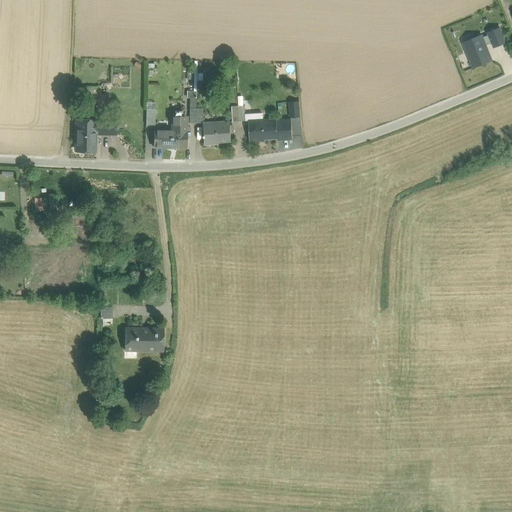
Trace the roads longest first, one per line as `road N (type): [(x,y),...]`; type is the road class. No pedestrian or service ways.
road 1 (unclassified): [(511,77),(296,155),(197,166),(0,160)]
road 2 (track): [(66,163),(74,0)]
road 3 (track): [(168,320),(153,166)]
